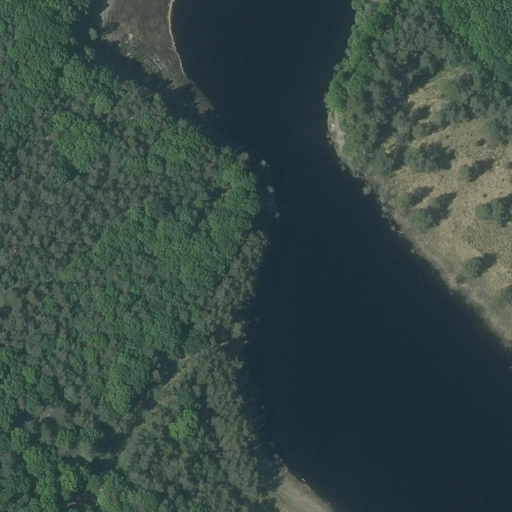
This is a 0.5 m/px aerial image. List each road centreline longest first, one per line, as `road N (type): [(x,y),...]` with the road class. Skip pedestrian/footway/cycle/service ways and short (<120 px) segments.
road 1 (track): [(144,511),(112,483),(115,445),(0,341)]
road 2 (track): [(340,128),(337,109),(407,0)]
road 3 (track): [(423,0),(511,95)]
